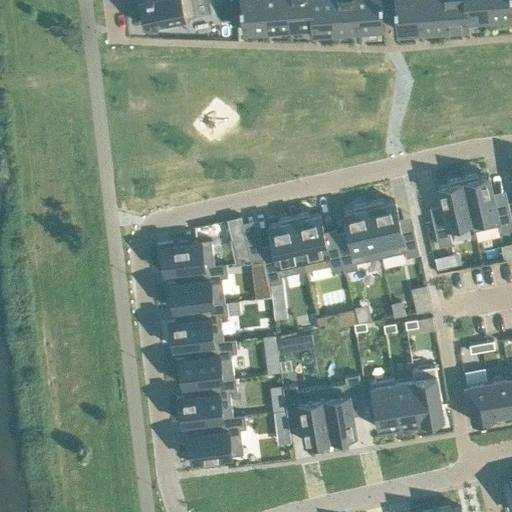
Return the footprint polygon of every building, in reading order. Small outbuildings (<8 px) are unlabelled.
[(139,0),(142,14),(143,14),(145,24),(148,23),(148,24),(159,21),(160,26),(178,22),(177,17),(196,13),(212,10),(209,0),(139,0)] [(268,27),(265,0),(241,0),(240,0),(241,7),(242,7),(243,19),(244,29),(250,28),(250,29),(268,27)] [(291,30),(288,0),(265,0),(268,27),(276,27),(276,31),(291,30)] [(313,24),(311,0),(288,0),(291,30),(305,29),(304,24),(312,24),(313,24)] [(337,34),(334,0),(311,0),(313,24),(312,24),(313,31),(322,30),(323,35),(337,34)] [(359,27),(357,0),(334,0),(337,34),(351,33),(350,28),(359,27)] [(382,25),(381,3),(383,3),(382,0),(357,0),(359,27),(382,25)] [(422,28),(419,0),(395,0),(396,2),(395,2),(395,8),(396,8),(398,30),(422,28)] [(445,31),(442,0),(419,0),(422,28),(430,28),(431,33),(445,31)] [(467,18),(465,0),(442,0),(445,31),(459,30),(459,26),(468,25),(468,18),(467,18)] [(490,16),(488,0),(465,0),(467,18),(468,18),(490,16)] [(511,0),(488,0),(490,16),(508,15),(508,14),(511,13),(511,0)] [(478,172),(462,176),(474,228),(498,223),(500,230),(511,227),(511,218),(508,201),(496,204),(489,173),(479,176),(478,172)] [(445,215),(433,218),(439,244),(452,241),(450,229),(473,224),(474,228),(462,176),(447,179),(448,182),(438,185),(445,215)] [(384,197),(369,201),(382,255),(405,250),(406,256),(420,253),(414,227),(402,229),(395,199),(385,201),(384,197)] [(339,240),(346,269),(358,267),(357,261),(382,255),(369,201),(353,204),(354,208),(344,210),(351,241),(340,244),(339,240)] [(309,210),(294,214),(307,268),(330,263),(331,269),(344,266),(344,270),(346,269),(339,240),(327,243),(320,212),(310,214),(309,210)] [(265,256),(264,257),(270,283),(283,279),(282,274),(302,269),(307,268),(294,214),(278,217),(279,221),(269,223),(276,254),(265,256)] [(259,231),(245,234),(251,260),(264,257),(265,256),(259,231)] [(172,239),(158,241),(161,258),(163,258),(165,270),(201,265),(201,266),(227,263),(227,261),(215,262),(212,237),(173,242),(172,239)] [(202,276),(168,281),(170,295),(172,295),(174,307),(201,304),(227,301),(227,299),(225,299),(222,276),(228,275),(227,263),(201,266),(202,276)] [(202,315),(168,319),(170,333),(172,333),(174,345),(210,341),(236,338),(236,337),(230,337),(227,313),(229,313),(227,301),(201,304),(202,315)] [(402,301),(392,303),(394,314),(404,312),(402,301)] [(353,308),(318,316),(321,329),(354,322),(356,321),(353,308)] [(417,317),(405,319),(406,327),(418,325),(417,317)] [(356,321),(354,322),(355,330),(368,328),(366,320),(356,321)] [(395,320),(383,323),(385,331),(397,328),(395,320)] [(211,352),(177,356),(179,371),(181,370),(183,383),(210,380),(236,376),(236,375),(235,375),(234,369),(232,351),(238,350),(236,338),(210,341),(211,352)] [(493,339),(481,341),(483,349),(495,347),(493,339)] [(481,341),(470,343),(471,351),(483,349),(481,341)] [(435,363),(412,367),(414,376),(415,376),(422,420),(445,416),(435,363)] [(346,380),(323,385),(332,439),(347,437),(346,433),(356,431),(351,400),(364,398),(359,372),(345,375),(346,380)] [(511,409),(511,390),(509,374),(488,378),(494,413),(495,413),(511,409)] [(394,375),(370,379),(379,427),(401,423),(394,380),(395,380),(394,375)] [(211,391),(177,395),(179,409),(182,409),(183,421),(219,417),(245,414),(245,412),(233,414),(230,390),(238,389),(236,376),(210,380),(211,391)] [(395,380),(394,380),(401,423),(422,420),(415,376),(414,376),(395,380)] [(494,413),(488,378),(466,381),(472,419),(496,415),(495,413),(494,413)] [(297,383),(283,386),(287,411),(300,409),(305,440),(316,439),(316,442),(332,439),(323,385),(298,389),(297,383)] [(190,444),(188,444),(190,461),(204,460),(203,457),(244,452),(241,427),(247,426),(245,414),(219,417),(220,428),(189,432),(190,444)]
